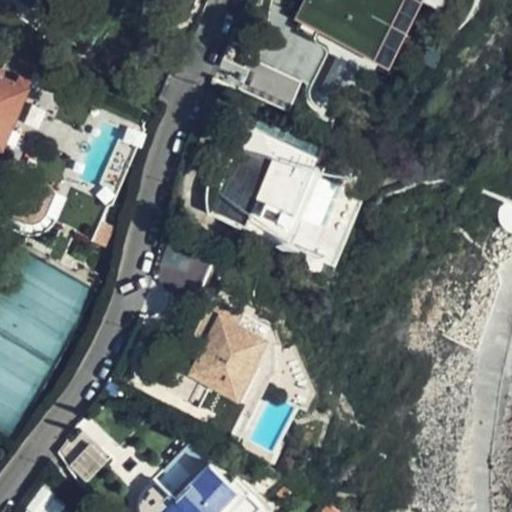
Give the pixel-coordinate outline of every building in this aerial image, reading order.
[(305,0),(298,13),(376,57),(378,52),(398,16),(407,0),(421,0),(426,2),(426,0),(305,0)] [(449,0),(426,0),(426,2),(443,12),(449,0)] [(412,24),(398,16),(378,52),(392,60),(412,24)] [(25,53),(3,43),(0,50),(0,53),(21,63),(25,53)] [(62,70),(42,60),(36,73),(56,82),(62,70)] [(252,61),(240,88),(283,107),(295,79),(252,61)] [(0,156),(33,83),(27,80),(30,72),(10,64),(9,67),(0,63),(0,156)] [(280,147),(248,227),(339,263),(376,173),(230,113),(226,125),(244,132),(280,147)] [(23,204),(8,215),(28,222),(43,216),(54,193),(52,188),(42,181),(34,182),(26,197),(24,196),(23,204)] [(2,213),(8,215),(23,204),(24,196),(11,191),(2,202),(2,213)] [(511,204),(504,201),(499,213),(502,224),(510,231),(511,230),(511,204)] [(209,260),(218,239),(169,218),(161,259),(179,267),(173,279),(197,290),(202,278),(213,283),(221,267),(209,260)] [(113,227),(102,221),(95,237),(106,242),(113,227)] [(250,355),(257,358),(267,336),(245,325),(252,310),(232,301),(229,308),(213,300),(198,327),(213,335),(194,377),(190,376),(178,399),(193,407),(205,381),(213,385),(218,377),(236,387),(250,355)] [(263,361),(257,358),(250,355),(236,387),(247,392),(263,361)] [(121,383),(112,378),(104,389),(113,394),(121,383)] [(240,394),(223,427),(238,435),(255,401),(240,394)] [(181,489),(172,498),(150,478),(141,485),(136,496),(137,508),(138,511),(257,511),(264,505),(232,476),(229,481),(206,461),(193,476),(190,474),(179,487),(181,489)] [(30,511),(70,511),(51,486),(26,506),(30,511)] [(325,511),(334,511),(338,508),(326,501),(321,507),(325,511)]
